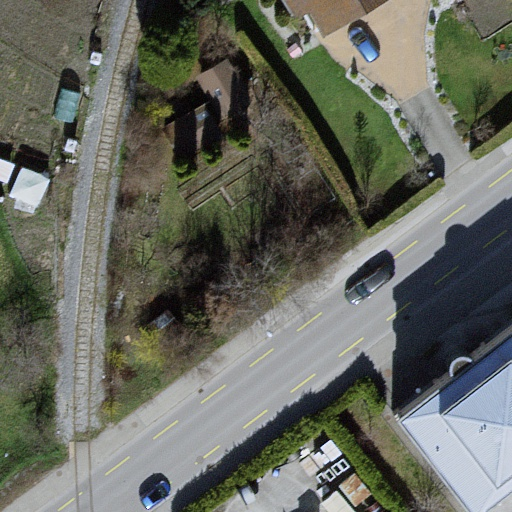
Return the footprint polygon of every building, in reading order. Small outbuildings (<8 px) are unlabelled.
[(275,0),(302,47),(385,0),(275,0)] [(221,60),(194,74),(220,120),(247,105),(221,60)] [(220,130),(203,101),(178,116),(195,145),(220,130)] [(47,174),(22,166),(12,195),(37,203),(47,174)] [(511,307),(385,405),(463,506),(511,467),(511,307)]
